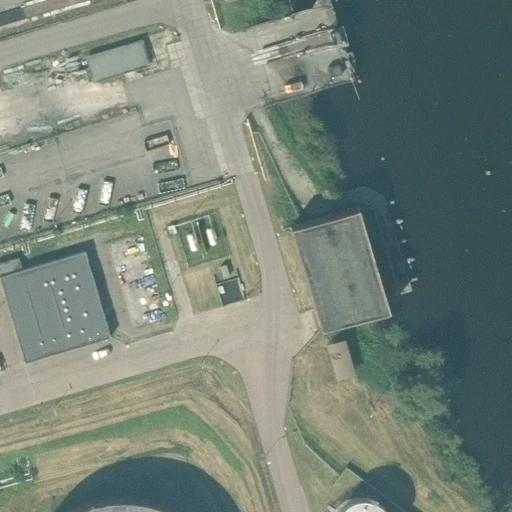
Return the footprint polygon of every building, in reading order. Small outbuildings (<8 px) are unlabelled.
[(141,39),(84,57),(92,82),(149,65),(141,39)] [(320,330),(380,312),(388,310),(357,207),(289,227),(320,330)] [(0,262),(0,284),(23,363),(110,337),(84,251),(21,270),(18,257),(0,262)] [(174,511),(165,507),(145,500),(125,497),(103,498),(83,503),(64,511),(63,511),(174,511)] [(383,511),(380,508),(376,505),(371,502),(366,501),(361,500),(355,500),(350,502),(345,504),(341,508),(338,511),(337,511),(383,511)]
